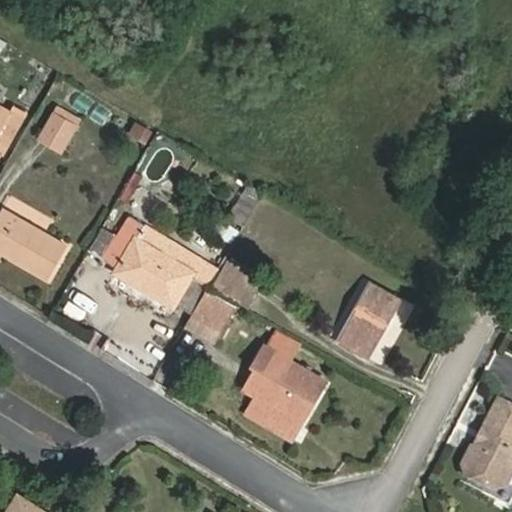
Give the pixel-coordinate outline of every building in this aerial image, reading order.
[(54,66),(39,57),(28,76),(43,83),(54,66)] [(0,133),(14,108),(0,99),(0,133)] [(60,104),(38,138),(64,155),(86,121),(60,104)] [(148,141),(155,129),(138,120),(132,133),(148,141)] [(68,242),(0,202),(0,251),(45,279),(68,242)] [(136,233),(143,220),(126,211),(101,256),(116,264),(112,272),(174,308),(198,268),(136,233)] [(265,278),(232,261),(218,286),(251,304),(265,278)] [(334,339),(352,349),(358,336),(375,346),(402,298),(368,278),(334,339)] [(216,335),(236,302),(207,285),(188,317),(216,335)] [(68,312),(88,322),(100,299),(80,289),(68,312)] [(358,336),(352,349),(367,358),(375,346),(358,336)] [(252,364),(259,367),(278,378),(267,395),(261,392),(249,412),(293,438),(330,378),(266,341),(252,364)] [(278,378),(259,367),(249,384),(261,392),(267,395),(278,378)] [(511,401),(506,398),(491,428),(495,430),(488,444),(474,446),(466,462),(469,466),(472,473),(495,485),(511,481),(511,401)] [(54,511),(19,488),(3,511),(54,511)]
